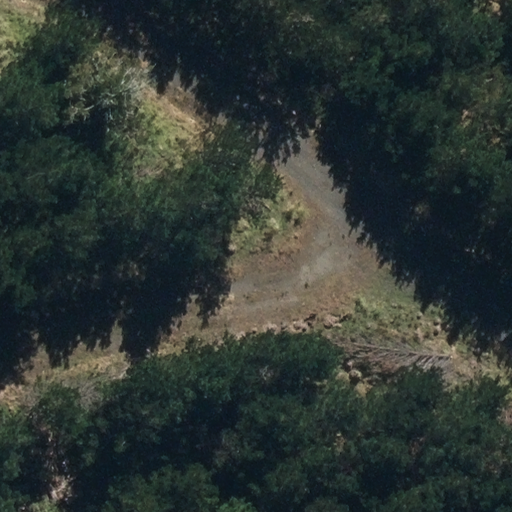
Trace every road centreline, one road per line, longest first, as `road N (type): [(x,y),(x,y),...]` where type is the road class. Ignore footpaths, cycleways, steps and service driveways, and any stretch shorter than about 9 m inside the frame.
road 1 (track): [(511,307),(17,0)]
road 2 (track): [(431,257),(0,370)]
